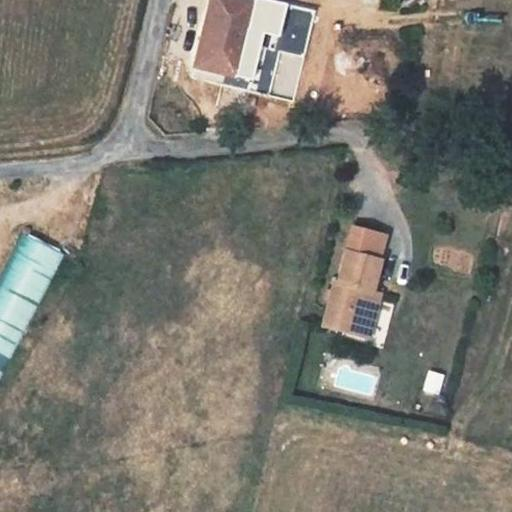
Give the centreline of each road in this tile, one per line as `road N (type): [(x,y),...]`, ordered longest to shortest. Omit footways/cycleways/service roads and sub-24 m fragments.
road 1 (track): [(126,152),(422,128),(511,141)]
road 2 (residential): [(0,169),(126,152),(157,0)]
